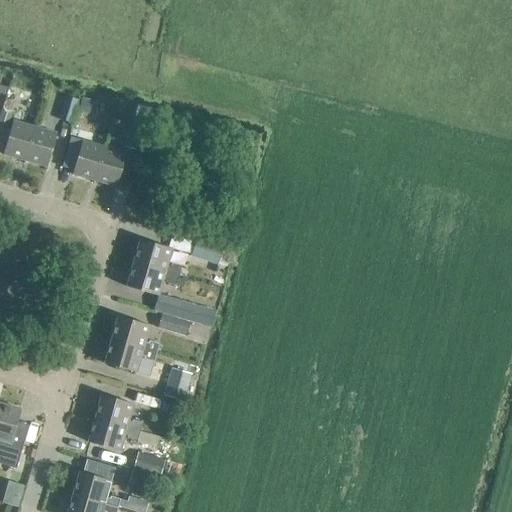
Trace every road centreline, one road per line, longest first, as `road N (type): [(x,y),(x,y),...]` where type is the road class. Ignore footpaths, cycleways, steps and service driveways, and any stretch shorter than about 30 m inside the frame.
road 1 (residential): [(0,197),(110,227),(73,361)]
road 2 (residential): [(63,391),(29,511)]
